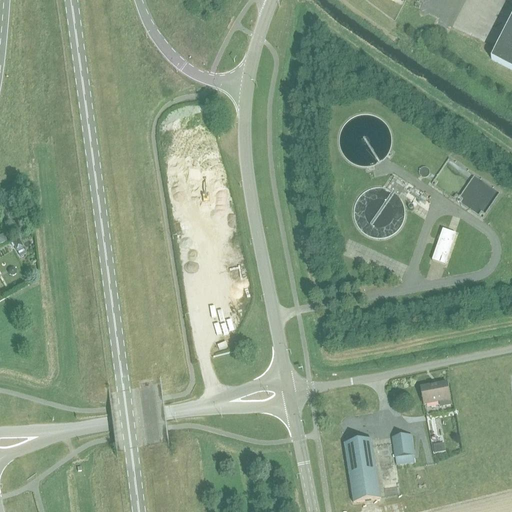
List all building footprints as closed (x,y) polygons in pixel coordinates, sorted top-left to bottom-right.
[(511,19),(491,60),(511,70),(511,19)] [(450,231),(454,219),(447,216),(442,228),(450,231)] [(437,248),(432,261),(445,266),(456,235),(443,230),(441,236),(439,235),(438,235),(437,239),(440,240),(437,246),(437,247),(437,248)] [(20,240),(12,243),(16,252),(24,249),(20,240)] [(216,314),(221,307),(227,311),(238,293),(227,286),(214,305),(215,306),(212,311),(216,314)] [(436,385),(421,388),(424,406),(439,403),(442,403),(443,408),(451,407),(450,401),(447,383),(439,385),(439,386),(437,386),(436,386),(436,385)] [(415,456),(412,437),(393,440),(395,459),(396,459),(397,466),(415,464),(414,456),(415,456)] [(354,504),(381,499),(372,441),(345,446),(354,504)] [(444,445),(433,447),(435,455),(445,453),(444,445)]
